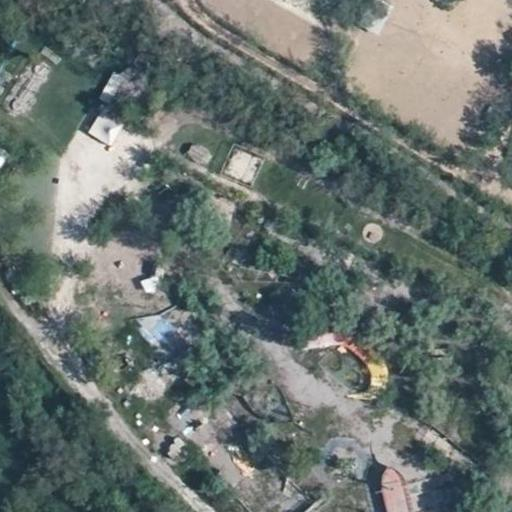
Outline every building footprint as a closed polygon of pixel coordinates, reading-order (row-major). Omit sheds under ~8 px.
[(380,35),(392,7),(376,0),(373,0),(362,27),(380,35)] [(26,116),(50,67),(33,58),(8,107),(26,116)] [(111,123),(102,118),(91,137),(110,148),(121,129),(111,123)] [(211,164),(211,146),(190,146),(190,164),(211,164)] [(252,184),(263,159),(236,147),(225,172),(252,184)] [(0,148),(0,170),(10,156),(0,148)] [(186,211),(191,188),(166,182),(161,206),(186,211)] [(291,284),(290,294),(303,294),(305,264),(240,261),(239,281),(291,284)] [(338,352),(342,329),(312,323),(307,346),(338,352)] [(279,389),(254,398),(265,424),(289,414),(279,389)] [(177,434),(231,491),(251,472),(197,415),(177,434)] [(254,508),(265,496),(247,480),(236,493),(254,508)]
